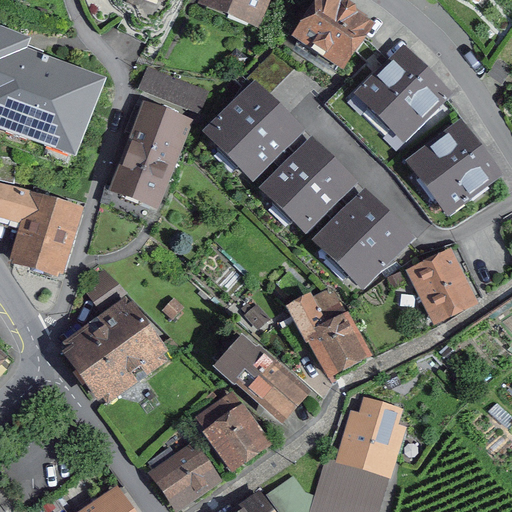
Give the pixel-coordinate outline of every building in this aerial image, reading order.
[(262,28),(272,0),(200,0),(199,4),(262,28)] [(347,70),(378,22),(361,11),(359,4),(353,0),(347,0),(345,0),(344,0),(317,0),(294,35),(347,70)] [(32,38),(0,25),(0,126),(78,156),(107,78),(28,48),(32,38)] [(369,107),(363,113),(385,135),(391,129),(407,143),(455,94),(403,44),(355,94),(369,107)] [(511,65),(498,56),(487,72),(503,83),(511,69),(511,65)] [(209,90),(146,66),(137,90),(200,113),(209,90)] [(290,153),(287,150),(307,130),(255,79),(204,131),(256,182),(275,162),(278,165),(290,153)] [(161,209),(195,119),(145,100),(111,191),(161,209)] [(506,173),(462,117),(408,160),(452,215),(506,173)] [(331,218),(343,205),(340,203),(360,182),(313,135),(293,156),(290,153),(278,165),(281,168),(261,187),(309,234),(328,215),(331,218)] [(2,156),(0,163),(0,176),(15,181),(16,159),(2,156)] [(366,290),(418,239),(366,188),(346,208),(343,205),(331,218),(334,220),(315,240),(366,290)] [(62,243),(66,231),(71,213),(49,206),(53,194),(41,190),(37,202),(1,191),(0,194),(0,210),(13,215),(9,227),(24,231),(15,260),(54,271),(62,243)] [(481,304),(452,248),(407,270),(436,327),(481,304)] [(103,270),(85,283),(90,290),(86,293),(101,313),(127,294),(119,284),(103,270)] [(407,284),(401,271),(387,278),(394,291),(407,284)] [(327,290),(315,296),(353,368),(375,356),(351,311),(348,312),(334,292),(330,294),(327,290)] [(313,293),(288,306),(308,344),(311,342),(331,380),(353,368),(315,296),(313,293)] [(163,343),(129,296),(63,343),(68,349),(63,352),(100,402),(104,400),(108,405),(169,361),(165,355),(179,345),(170,338),(163,343)] [(184,313),(182,311),(184,308),(174,298),(162,310),(173,320),(175,317),(178,320),(184,313)] [(270,319),(257,304),(244,315),(258,330),(270,319)] [(285,426),(315,391),(260,345),(259,347),(244,334),(216,367),(285,426)] [(0,351),(0,379),(8,370),(2,365),(7,360),(0,353),(0,351)] [(233,391),(196,418),(206,431),(204,432),(234,474),(274,445),(244,403),(242,405),(233,391)] [(326,459),(315,496),(307,494),(294,476),(268,495),(279,511),(380,511),(405,426),(400,425),(404,409),(365,398),(360,413),(351,411),(336,461),(326,459)] [(176,511),(179,511),(223,481),(195,442),(176,455),(170,447),(148,463),(154,471),(149,474),(176,511)] [(135,511),(117,486),(79,511),(135,511)] [(276,511),(260,490),(230,511),(276,511)] [(66,511),(55,496),(34,511),(66,511)]
